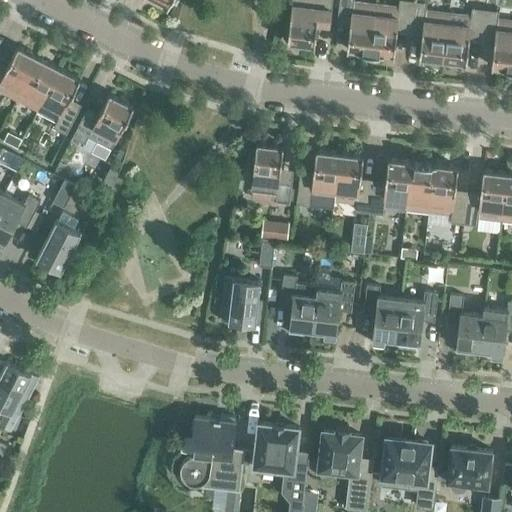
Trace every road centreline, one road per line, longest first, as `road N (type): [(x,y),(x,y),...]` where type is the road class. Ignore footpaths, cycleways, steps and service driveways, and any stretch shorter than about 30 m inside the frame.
road 1 (residential): [(0,296),(71,333),(190,367),(511,404)]
road 2 (residential): [(47,0),(163,57),(279,90),(511,116)]
